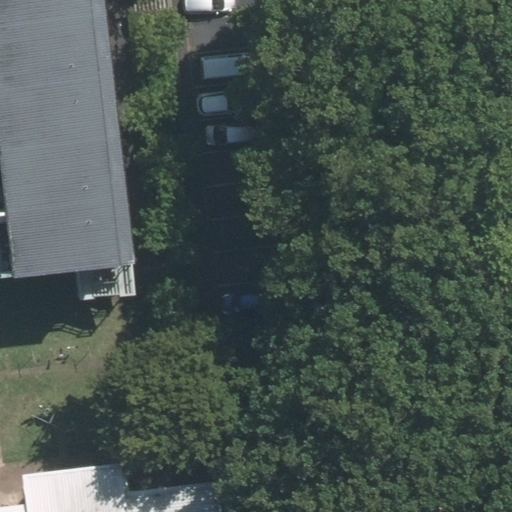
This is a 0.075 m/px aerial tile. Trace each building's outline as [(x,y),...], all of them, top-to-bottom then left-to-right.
[(0,0),(0,18),(92,9),(91,0),(0,0)] [(0,80),(99,70),(92,9),(0,18),(0,80)] [(0,141),(105,131),(99,70),(0,80),(0,141)] [(0,203),(111,192),(105,131),(0,141),(0,203)] [(0,264),(117,253),(111,192),(0,203),(0,264)] [(18,466),(22,499),(0,501),(0,511),(226,511),(222,472),(124,483),(121,455),(18,466)]
